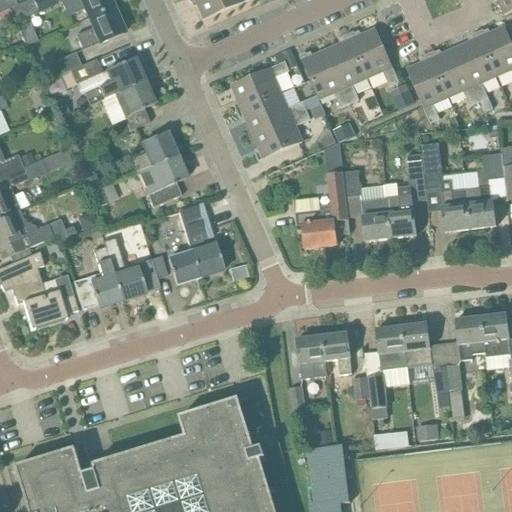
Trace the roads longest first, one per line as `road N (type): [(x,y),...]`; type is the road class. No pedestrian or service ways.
road 1 (residential): [(9,379),(35,379),(280,297)]
road 2 (residential): [(280,297),(183,68)]
road 3 (residential): [(280,297),(511,275)]
road 4 (residential): [(183,68),(340,0)]
